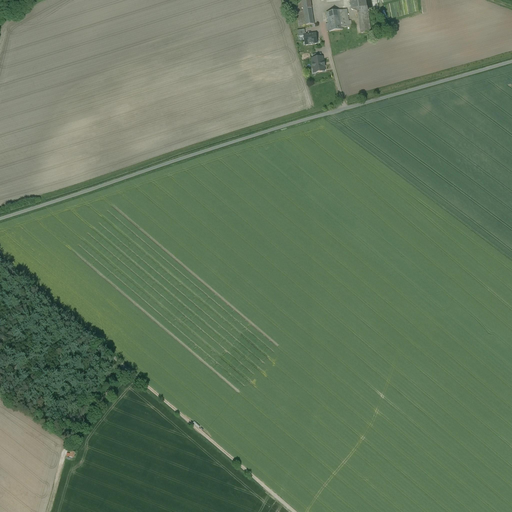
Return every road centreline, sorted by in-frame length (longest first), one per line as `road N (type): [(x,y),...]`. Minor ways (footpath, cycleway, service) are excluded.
road 1 (residential): [(0,218),(511,61)]
road 2 (track): [(0,261),(292,511)]
road 3 (track): [(47,511),(68,442),(126,370)]
